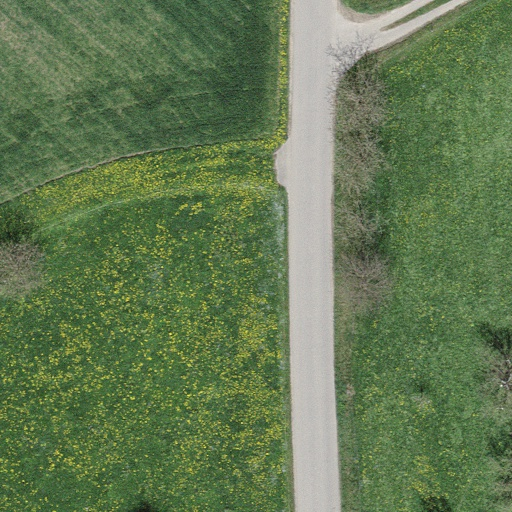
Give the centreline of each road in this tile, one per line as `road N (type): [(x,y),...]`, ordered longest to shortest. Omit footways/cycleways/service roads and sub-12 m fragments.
road 1 (unclassified): [(319,511),(313,0)]
road 2 (track): [(312,68),(449,0)]
